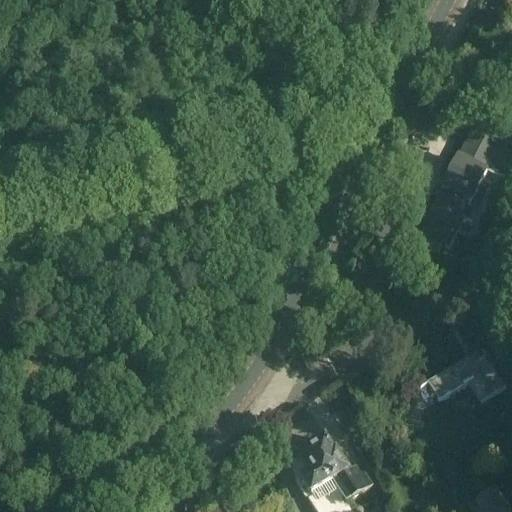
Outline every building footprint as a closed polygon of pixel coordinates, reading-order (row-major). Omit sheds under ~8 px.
[(446,242),(451,232),(453,233),(467,206),(470,207),(471,206),(474,208),(480,207),(486,196),(482,191),(480,189),(498,152),(471,137),(458,161),(457,161),(441,192),(444,194),(430,222),(431,222),(426,232),(446,242)] [(322,336),(328,347),(343,339),(336,328),(322,336)] [(479,356),(424,390),(436,408),(468,389),(480,409),(503,395),(511,409),(511,372),(507,363),(490,374),(479,356)] [(363,473),(350,481),(334,455),(332,456),(323,442),(315,447),(313,445),(304,451),(304,454),(295,460),(308,479),(300,484),(310,500),(332,486),(348,511),(353,511),(378,496),(363,473)] [(508,511),(494,492),(486,493),(477,499),(474,507),(477,511),(475,511),(508,511)]
